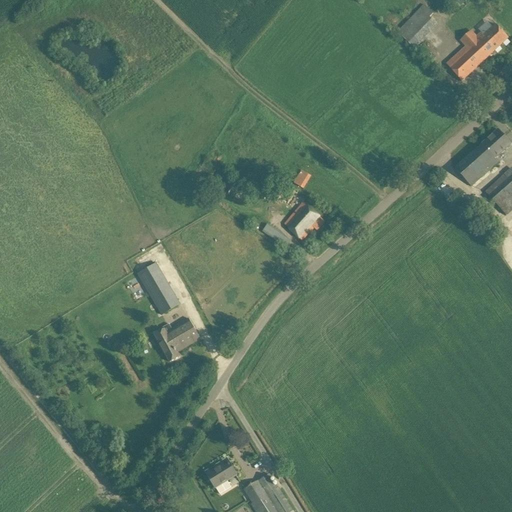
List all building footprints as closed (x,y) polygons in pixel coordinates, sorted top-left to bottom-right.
[(398,33),(413,48),(436,24),(430,17),(433,14),(424,5),(398,33)] [(466,47),(447,64),(462,81),(508,38),(496,25),(484,36),(481,33),(477,37),(466,47)] [(511,144),(505,137),(498,130),(455,169),(471,187),(499,162),(496,158),(511,144)] [(198,175),(244,206),(253,192),(208,161),(198,175)] [(295,183),(304,188),(311,176),(302,171),(295,183)] [(511,174),(488,195),(502,210),(511,201),(511,174)] [(284,225),(302,241),(314,228),(317,231),(325,222),(303,203),(284,225)] [(162,214),(157,213),(151,213),(147,215),(143,218),(140,223),(139,228),(139,233),(141,238),(144,241),(149,244),(153,245),(159,245),(164,243),(167,240),(169,236),(171,231),(171,226),(169,221),(166,217),(162,214)] [(291,243),(283,237),(279,242),(287,248),(291,243)] [(138,274),(162,316),(181,305),(156,263),(138,274)] [(235,314),(230,306),(209,275),(188,290),(214,328),(235,314)] [(164,329),(155,335),(170,363),(180,357),(177,352),(201,339),(189,319),(172,329),(169,324),(163,327),(164,329)] [(206,472),(216,488),(236,475),(228,462),(219,467),(218,465),(206,472)] [(245,490),(253,504),(251,505),(255,511),(293,511),(270,474),(245,490)]
